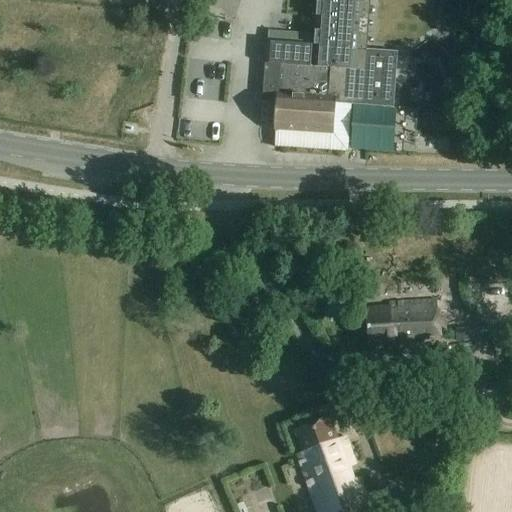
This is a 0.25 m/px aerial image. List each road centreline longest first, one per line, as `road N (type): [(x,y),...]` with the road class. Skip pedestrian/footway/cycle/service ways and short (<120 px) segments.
road 1 (secondary): [(511,181),(154,173),(0,145)]
road 2 (track): [(154,173),(185,0)]
